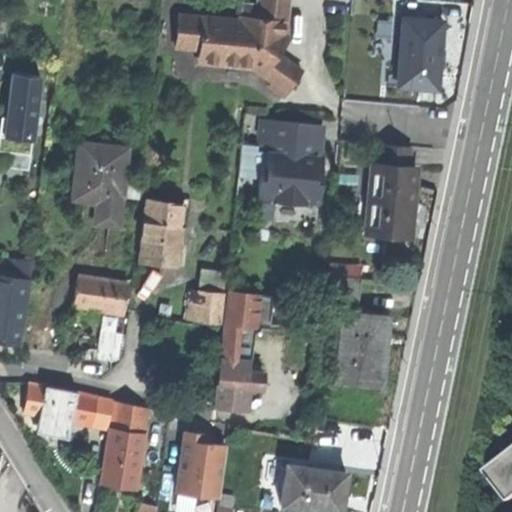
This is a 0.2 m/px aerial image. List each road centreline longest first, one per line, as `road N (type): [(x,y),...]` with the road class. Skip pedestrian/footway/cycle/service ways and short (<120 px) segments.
road 1 (residential): [(511,0),(402,511)]
road 2 (residential): [(0,369),(211,413)]
